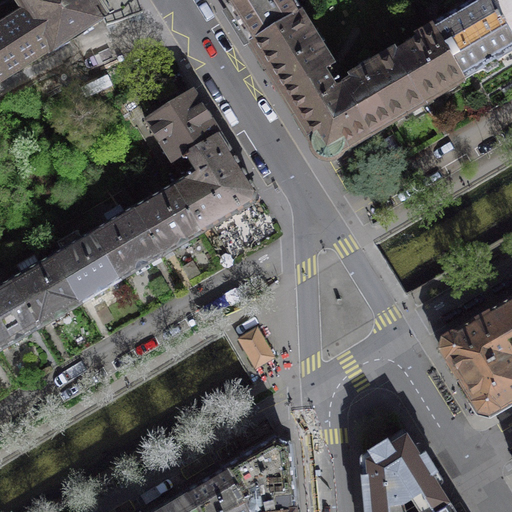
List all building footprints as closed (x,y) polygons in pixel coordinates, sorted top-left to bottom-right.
[(6,0),(0,4),(0,81),(102,17),(91,0),(6,0)] [(233,17),(251,45),(301,15),(291,0),(236,0),(227,6),(230,11),(233,17)] [(433,28),(464,80),(478,72),(501,59),(511,51),(511,38),(488,0),(480,0),(467,8),(462,0),(459,0),(445,9),(450,18),(433,28)] [(511,0),(488,0),(511,38),(511,0)] [(277,87),(283,96),(330,67),(311,37),(313,36),(301,15),(251,45),(263,64),(277,87)] [(393,53),(423,104),(426,102),(464,80),(433,28),(432,28),(417,37),(419,41),(396,55),(394,52),(393,53)] [(342,87),(370,134),(373,133),(423,104),(393,53),(350,78),(352,81),(342,87)] [(342,87),(335,91),(324,72),(331,68),(330,67),(283,96),(320,155),(320,157),(321,157),(322,156),(325,157),(329,158),(329,159),(330,159),(332,157),(367,136),(370,134),(342,87)] [(172,162),(219,135),(192,92),(145,120),(172,162)] [(193,166),(197,173),(174,185),(203,232),(253,203),(255,193),(219,135),(172,162),(177,171),(183,172),(193,166)] [(162,256),(203,232),(174,185),(134,208),(162,256)] [(162,256),(134,208),(93,233),(121,280),(162,256)] [(121,280),(93,233),(53,257),(81,304),(121,280)] [(81,304),(53,257),(12,281),(40,328),(81,304)] [(0,350),(40,328),(12,281),(0,287),(0,350)] [(511,299),(506,302),(500,306),(511,326),(511,299)] [(511,336),(511,326),(500,306),(494,310),(480,318),(442,341),(441,345),(440,349),(459,380),(511,350),(505,341),(511,336)] [(275,359),(258,330),(240,341),(257,369),(275,359)] [(511,351),(511,350),(459,380),(480,412),(490,413),(511,399),(511,351)] [(441,511),(450,506),(406,435),(390,446),(387,441),(368,453),(371,457),(366,461),(370,511),(441,511)] [(250,511),(286,511),(295,511),(295,504),(292,476),(289,447),(281,443),(275,440),(225,469),(250,511)] [(250,511),(225,469),(186,492),(197,511),(250,511)] [(197,511),(186,492),(152,511),(197,511)]
